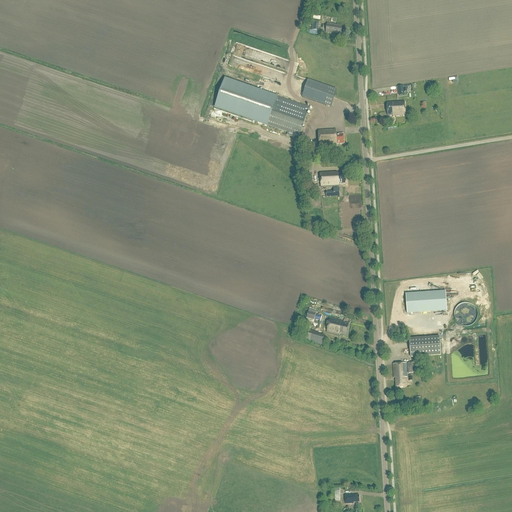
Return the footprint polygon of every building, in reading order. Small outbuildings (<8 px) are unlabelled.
[(319,22),(312,21),(311,30),(318,31),(319,22)] [(337,26),(327,24),(326,33),(333,34),(333,33),(341,34),(342,28),(342,25),(337,25),(337,26)] [(288,70),(291,60),(235,43),(232,52),(263,62),(263,63),(287,71),(287,70),(288,70)] [(225,79),(215,108),(299,137),(309,108),(225,79)] [(331,108),(337,90),(308,80),(302,98),(331,108)] [(406,116),(405,102),(392,103),(387,104),(388,117),(393,116),(393,117),(406,116)] [(336,135),(336,130),(318,131),(319,147),(336,146),(336,145),(344,144),(343,135),(336,135)] [(338,174),(337,173),(320,174),(321,188),(337,187),(337,191),(326,192),(326,198),(340,197),(339,191),(339,187),(339,185),(346,184),(345,173),(338,174)] [(447,292),(407,294),(407,314),(448,313),(447,292)] [(455,310),(454,315),(455,319),(457,324),(462,326),(467,327),(471,326),(475,323),(477,318),(478,313),(476,309),(472,305),(468,303),(463,304),(458,306),(455,310)] [(317,311),(309,309),(305,321),(313,323),(317,311)] [(346,314),(325,309),(324,313),(337,316),(337,315),(340,316),(339,320),(344,321),(346,314)] [(344,322),(330,319),(327,333),(339,336),(341,334),(346,335),(349,325),(343,323),(344,322)] [(311,327),(304,325),(302,331),(304,331),(301,339),(322,345),(325,338),(317,335),(318,334),(309,331),(311,327)] [(440,356),(439,337),(409,339),(411,357),(440,356)] [(419,373),(418,359),(412,359),(412,363),(407,363),(408,374),(419,373)] [(406,364),(393,365),(394,379),(396,379),(396,388),(406,387),(405,378),(407,378),(406,364)] [(353,496),(353,495),(345,496),(345,505),(354,504),(354,503),(359,503),(359,496),(353,496)]
